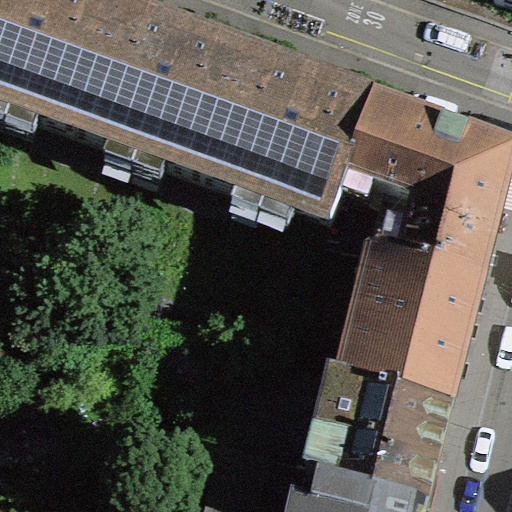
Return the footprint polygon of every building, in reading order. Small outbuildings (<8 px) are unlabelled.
[(0,0),(0,112),(38,127),(76,140),(84,117),(119,18),(67,0),(0,0)] [(212,160),(246,64),(119,18),(84,117),(76,140),(113,154),(165,172),(203,186),(212,160)] [(340,203),(346,185),(374,109),(371,108),(371,109),(246,64),(212,160),(203,186),(241,199),(292,218),(330,232),(340,203)] [(483,286),(511,170),(511,169),(505,156),(374,109),(346,185),(374,195),(384,198),(379,217),(370,254),(370,255),(370,257),(483,286)] [(451,413),(483,286),(370,257),(350,337),(365,341),(353,388),(451,413)] [(426,511),(431,496),(451,413),(353,388),(343,386),(340,401),(326,397),(306,476),(320,479),(312,511),(296,507),(295,511),(426,511)] [(253,511),(258,494),(265,465),(244,460),(224,455),(209,511),(253,511)]
